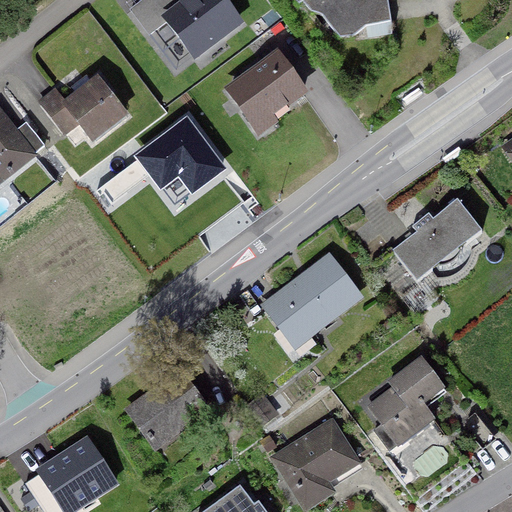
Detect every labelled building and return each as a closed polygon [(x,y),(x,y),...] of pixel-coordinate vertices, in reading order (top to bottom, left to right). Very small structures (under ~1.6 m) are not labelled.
[(175,71),(191,59),(160,18),(184,0),(142,0),(129,10),(175,71)] [(194,63),(244,25),(224,0),(184,0),(160,18),(191,59),(194,63)] [(367,39),(393,36),(388,0),(294,0),(299,6),(303,2),(311,13),(323,17),(340,39),(354,38),(365,28),(367,39)] [(311,97),(277,51),(223,90),(257,137),(311,97)] [(55,89),(38,103),(65,138),(78,128),(93,147),(130,118),(97,77),(91,82),(86,77),(71,89),(75,94),(65,102),(55,89)] [(424,95),(419,89),(402,101),(407,107),(424,95)] [(18,130),(0,107),(0,185),(37,157),(39,158),(48,151),(26,123),(18,130)] [(511,139),(501,148),(511,163),(511,139)] [(459,148),(442,159),(446,166),(463,155),(459,148)] [(412,228),(416,233),(392,252),(417,284),(482,235),(458,202),(434,220),(430,215),(412,228)] [(364,300),(330,255),(261,307),(295,352),(364,300)] [(367,407),(381,426),(374,431),(390,453),(436,420),(427,408),(447,394),(422,358),(387,383),(391,389),(367,407)] [(155,454),(212,413),(181,370),(124,411),(155,454)] [(262,428),(279,416),(264,395),(247,406),(262,428)] [(463,424),(483,451),(496,442),(475,414),(463,424)] [(308,511),(336,495),(330,485),(361,466),(333,420),(270,458),(303,511),(308,511)] [(268,454),(277,449),(270,436),(260,442),(268,454)] [(89,438),(19,482),(37,511),(79,511),(120,487),(89,438)] [(265,511),(259,503),(254,506),(241,487),(205,511),(265,511)]
